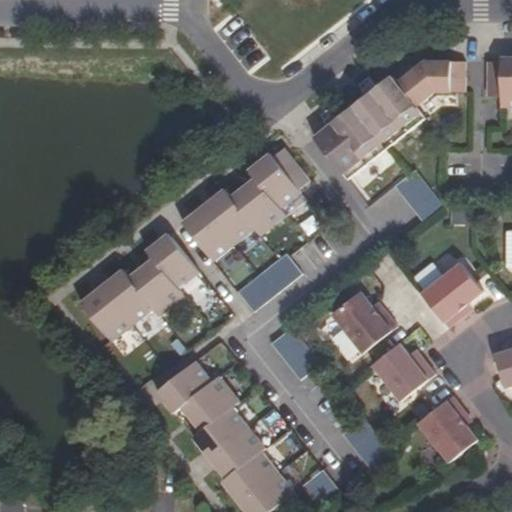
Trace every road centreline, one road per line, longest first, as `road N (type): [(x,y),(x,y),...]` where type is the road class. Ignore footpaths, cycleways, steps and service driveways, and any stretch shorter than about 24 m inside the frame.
road 1 (tertiary): [(184,10),(190,33),(263,115),(286,109),(415,6)]
road 2 (tertiary): [(184,10),(0,5)]
road 3 (residential): [(511,320),(492,326),(470,351),(466,377),(511,441)]
